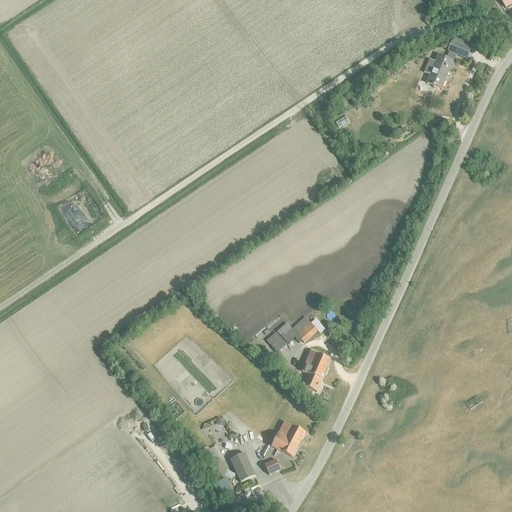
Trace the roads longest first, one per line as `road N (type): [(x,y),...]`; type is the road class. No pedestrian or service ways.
road 1 (track): [(0,308),(414,32),(511,29)]
road 2 (unclassified): [(286,511),(316,466),(496,73),(511,55)]
